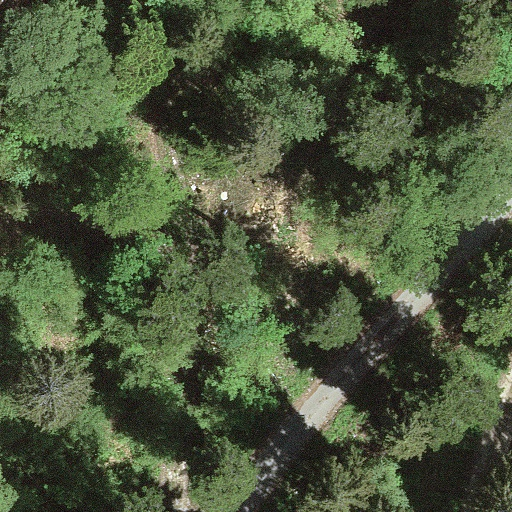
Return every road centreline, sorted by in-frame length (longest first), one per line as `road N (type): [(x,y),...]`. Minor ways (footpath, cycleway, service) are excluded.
road 1 (track): [(138,0),(175,221),(183,511)]
road 2 (unclassified): [(251,511),(384,331),(511,187)]
road 3 (track): [(477,511),(511,396)]
